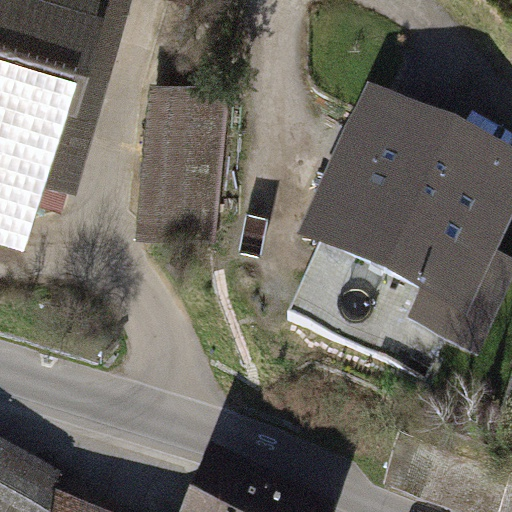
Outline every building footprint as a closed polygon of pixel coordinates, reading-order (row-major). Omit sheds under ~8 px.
[(0,0),(0,234),(21,240),(43,168),(74,177),(125,0),(0,0)] [(141,228),(217,233),(228,83),(152,77),(141,228)] [(449,347),(481,361),(511,290),(511,266),(493,258),(511,214),(511,158),(367,95),(297,256),(313,263),(287,321),(432,384),(449,347)] [(511,390),(502,425),(511,427),(511,390)] [(58,477),(0,444),(0,511),(325,511),(210,465),(188,511),(90,511),(52,494),(58,477)]
